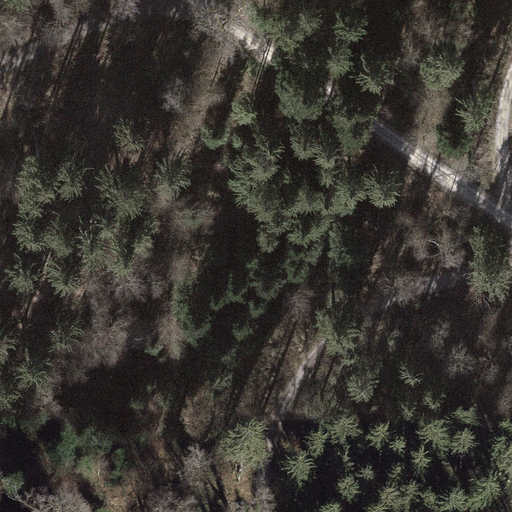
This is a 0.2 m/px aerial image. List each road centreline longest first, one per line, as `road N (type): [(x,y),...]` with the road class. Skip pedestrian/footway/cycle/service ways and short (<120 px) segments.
road 1 (track): [(511,221),(190,0)]
road 2 (track): [(511,265),(381,299),(310,355),(267,456),(267,511)]
road 3 (track): [(0,69),(140,0)]
